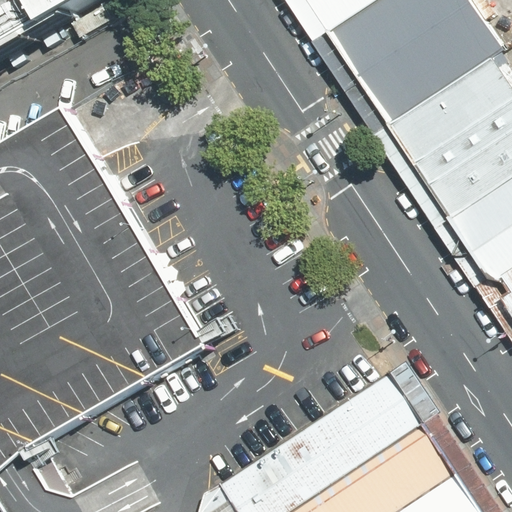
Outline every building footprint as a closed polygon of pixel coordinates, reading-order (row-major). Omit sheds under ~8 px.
[(0,0),(0,57),(98,0),(0,0)] [(286,0),(314,43),(330,33),(382,0),(286,0)] [(382,0),(330,33),(388,125),(493,58),(505,51),(472,0),(382,0)] [(511,87),(493,58),(388,125),(451,221),(511,180),(511,87)] [(0,472),(6,467),(18,454),(23,463),(48,446),(53,443),(204,350),(199,341),(63,113),(0,148),(0,472)] [(511,180),(451,221),(492,283),(509,272),(511,269),(511,180)] [(384,379),(221,487),(238,511),(291,511),(417,428),(384,379)] [(417,428),(291,511),(402,511),(452,479),(417,428)] [(473,511),(452,479),(402,511),(473,511)]
